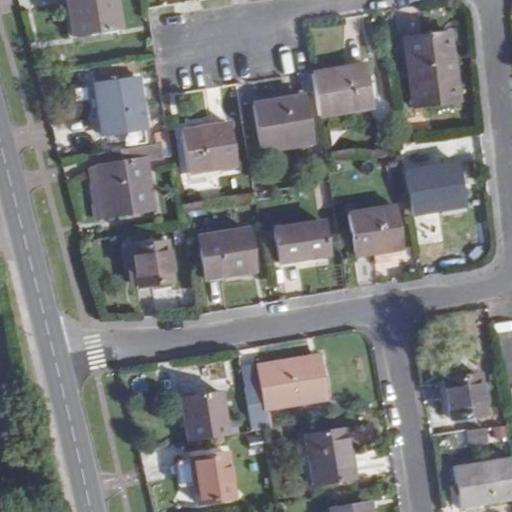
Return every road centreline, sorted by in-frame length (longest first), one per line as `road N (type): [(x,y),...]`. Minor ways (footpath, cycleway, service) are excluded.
road 1 (residential): [(388,310),(55,355)]
road 2 (secondary): [(0,135),(55,355)]
road 3 (residential): [(487,0),(511,205)]
road 4 (residential): [(388,310),(420,511)]
road 5 (secondary): [(55,355),(89,511)]
road 6 (residential): [(215,43),(289,10),(355,0)]
road 7 (residential): [(511,287),(388,310)]
